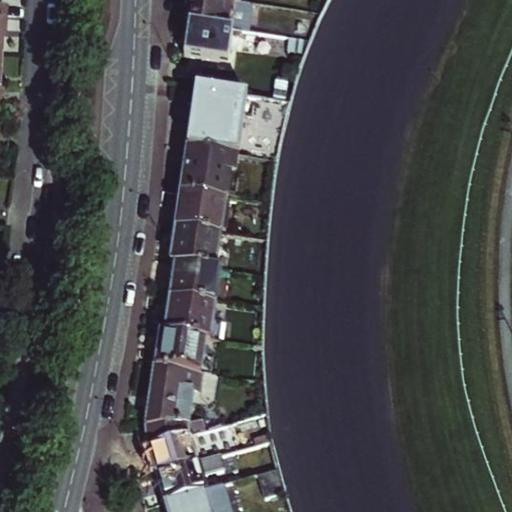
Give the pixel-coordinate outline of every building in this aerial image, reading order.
[(194,0),(191,27),(234,34),(238,4),(212,0),(194,0)] [(234,34),(191,27),(187,60),(232,66),(234,47),(236,34),(234,34)] [(234,47),(307,56),(311,45),(236,34),(234,47)] [(287,101),(289,85),(260,81),(258,97),(287,101)] [(244,98),(199,92),(191,152),(236,158),(244,98)] [(233,177),(236,158),(191,152),(184,197),(223,202),(224,199),(227,176),(233,177)] [(233,177),(227,176),(224,199),(232,200),(235,177),(233,177)] [(223,202),(184,197),(179,231),(224,238),(229,203),(223,202)] [(224,238),(179,231),(174,266),(177,266),(219,272),(224,238)] [(172,301),(218,308),(223,273),(219,272),(177,266),(172,301)] [(172,301),(167,336),(207,342),(213,343),(218,308),(172,301)] [(202,377),(207,342),(167,336),(161,335),(156,370),(202,377)] [(217,379),(202,377),(156,370),(147,433),(148,451),(188,440),(187,429),(191,405),(207,407),(213,402),(217,379)] [(155,477),(210,462),(203,436),(188,440),(148,451),(155,477)] [(163,506),(207,493),(203,479),(224,473),(220,460),(210,462),(155,477),(163,506)] [(285,498),(278,473),(258,479),(265,503),(285,498)] [(164,511),(227,511),(222,492),(224,492),(223,489),(221,489),(207,493),(163,506),(164,511)] [(285,498),(265,503),(267,508),(286,503),(285,498)]
